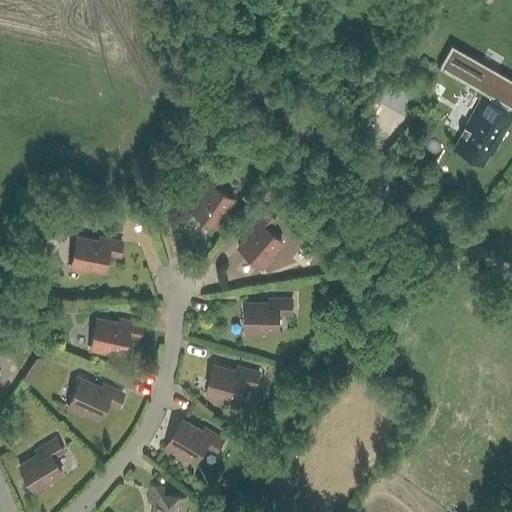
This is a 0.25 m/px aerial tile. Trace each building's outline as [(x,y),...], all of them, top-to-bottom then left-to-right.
[(447,69),(471,83),(480,67),(456,53),(447,69)] [(399,111),(411,118),(422,100),(409,93),(399,111)] [(511,107),(511,100),(499,94),(492,106),(480,99),(465,126),(467,127),(455,149),(482,164),(489,153),(492,155),(511,119),(511,116),(508,115),(511,107)] [(223,215),(233,199),(218,189),(225,179),(214,171),(201,190),(204,192),(191,210),(218,228),(226,216),(223,215)] [(270,255),(282,241),(268,229),(276,220),(266,211),(251,228),(253,230),(239,247),(263,268),(272,257),(270,255)] [(119,256),(122,243),(100,238),(99,242),(77,237),(71,268),(85,271),(86,268),(104,272),(108,254),(119,256)] [(270,300),(270,304),(248,303),(246,335),(261,335),(261,332),(279,332),(280,314),(292,314),(292,301),(270,300)] [(139,338),(142,325),(120,320),(119,323),(97,319),(91,350),(105,353),(105,350),(123,354),(127,336),(139,338)] [(238,368),(237,371),(215,365),(207,396),(221,400),(222,397),(239,401),(244,384),(256,387),(259,374),(238,368)] [(103,386),(101,389),(81,379),(68,408),(81,414),(82,411),(99,419),(106,402),(117,407),(123,395),(103,386)] [(204,429),(202,432),(183,420),(166,447),(179,454),(180,452),(196,461),(206,446),(216,452),(223,441),(204,429)] [(56,440),(37,452),(38,455),(19,466),(36,494),(48,486),(46,483),(62,474),(53,458),(63,452),(56,440)] [(183,511),(185,497),(164,495),(165,488),(152,487),(150,503),(157,503),(155,511),(183,511)]
